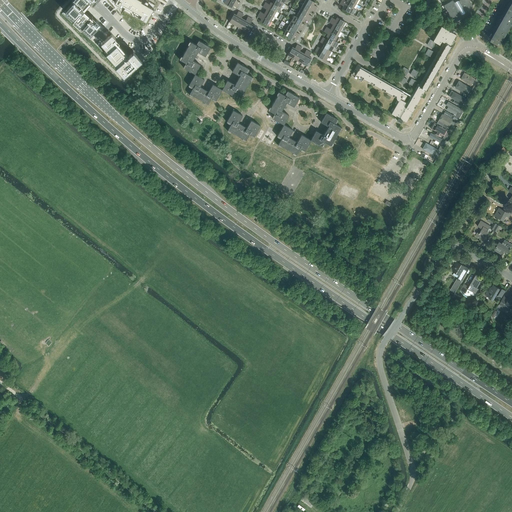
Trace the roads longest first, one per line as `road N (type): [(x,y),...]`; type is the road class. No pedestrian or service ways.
road 1 (trunk): [(511,403),(209,194),(0,3)]
road 2 (trunk): [(0,22),(203,205),(511,417)]
road 3 (unclassified): [(397,511),(412,468),(379,355),(425,280)]
road 4 (residential): [(328,96),(362,27),(315,0)]
